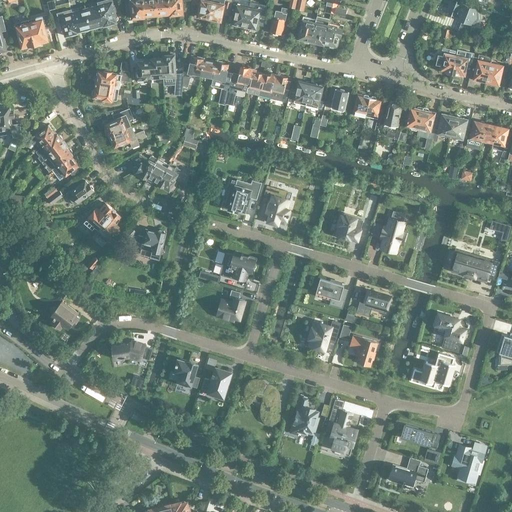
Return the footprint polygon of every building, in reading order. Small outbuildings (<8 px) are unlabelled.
[(46,0),(49,12),(61,8),(59,1),(55,2),(54,0),(46,0)] [(97,0),(98,1),(99,5),(104,24),(104,25),(117,22),(115,15),(116,15),(112,0),(97,0)] [(144,17),(144,16),(142,0),(130,0),(131,10),(133,10),(134,18),(144,17)] [(142,0),(144,16),(157,14),(156,0),(142,0)] [(170,13),(168,0),(156,0),(157,14),(170,13)] [(168,0),(170,13),(170,15),(181,14),(180,6),(183,5),(182,0),(168,0)] [(209,18),(212,1),(212,0),(200,0),(197,15),(200,16),(203,17),(203,18),(206,19),(208,18),(209,18)] [(238,26),(244,27),(249,5),(238,3),(238,0),(232,0),(231,7),(229,15),(234,16),(233,23),(238,24),(238,26)] [(288,0),(287,6),(295,8),(296,0),(288,0)] [(296,0),(295,8),(303,10),(305,0),(296,0)] [(88,15),(91,28),(104,24),(99,5),(98,1),(92,2),(85,4),(88,15)] [(212,1),(209,18),(210,18),(211,20),(213,20),(215,19),(217,20),(220,20),(224,3),(212,1)] [(460,2),(454,8),(454,17),(463,20),(458,32),(469,35),(473,24),(475,25),(481,19),(481,11),(478,9),(480,4),(474,1),(471,7),(460,2)] [(331,12),(345,16),(347,10),(336,7),(337,4),(333,3),(331,12)] [(88,15),(85,4),(71,8),(75,21),(77,32),(91,28),(88,15)] [(249,5),(244,27),(250,29),(251,27),(256,28),(261,8),(249,5)] [(281,11),(276,10),(275,16),(273,16),(272,23),(273,23),(271,31),(280,33),(282,25),(283,26),(285,20),(286,20),(288,8),(282,7),(281,11)] [(77,32),(75,21),(71,8),(64,10),(64,11),(58,13),(62,29),(64,29),(66,36),(78,33),(77,32)] [(29,22),(35,44),(36,43),(38,45),(42,44),(42,42),(48,40),(47,35),(48,35),(46,28),(45,28),(42,16),(35,17),(36,20),(29,22)] [(298,38),(311,41),(315,22),(308,21),(309,18),(303,16),(298,38)] [(35,44),(29,22),(22,24),(21,21),(15,23),(18,35),(17,36),(19,43),(20,43),(22,48),(27,46),(29,47),(33,46),(34,44),(35,44)] [(315,22),(311,41),(323,44),(324,43),(328,25),(315,22)] [(328,25),(324,43),(336,46),(339,36),(340,37),(342,25),(328,22),(328,25)] [(443,37),(457,40),(459,33),(445,29),(443,37)] [(444,71),(452,73),(456,54),(450,53),(451,49),(443,47),(442,55),(439,54),(437,63),(441,64),(440,69),(444,70),(444,71)] [(176,95),(181,95),(183,75),(176,74),(174,54),(162,55),(163,57),(161,57),(163,77),(164,81),(160,81),(160,87),(164,87),(164,83),(172,82),(172,77),(175,76),(175,91),(176,95)] [(456,54),(452,73),(460,75),(461,74),(464,75),(466,64),(471,65),(473,56),(468,55),(468,57),(456,54)] [(478,57),(473,56),(471,65),(476,66),(473,78),(478,79),(479,81),(485,83),(490,62),(486,61),(487,56),(479,54),(478,57)] [(183,75),(181,95),(181,97),(187,99),(189,89),(187,88),(190,76),(200,79),(200,76),(204,58),(202,58),(201,57),(199,56),(199,57),(192,55),(187,75),(183,75)] [(150,60),(149,60),(151,81),(152,81),(152,78),(163,77),(161,57),(150,58),(150,60)] [(204,58),(200,76),(212,78),(216,61),(213,61),(213,59),(211,59),(210,60),(204,59),(204,58)] [(151,81),(149,60),(136,61),(138,82),(151,81)] [(216,61),(212,78),(213,78),(212,81),(225,84),(225,80),(228,64),(221,62),(221,61),(219,61),(219,62),(216,61)] [(490,62),(485,83),(491,84),(493,82),(498,84),(502,65),(490,62)] [(236,86),(247,89),(252,68),(240,65),(237,81),(237,82),(236,86)] [(253,68),(252,68),(247,89),(246,92),(258,95),(264,73),(252,70),(253,68)] [(97,85),(119,88),(120,80),(130,82),(129,71),(120,70),(120,74),(111,73),(111,71),(103,70),(103,71),(98,70),(97,76),(96,77),(94,78),(94,81),(95,82),(96,82),(95,84),(97,85)] [(275,75),(264,73),(258,95),(270,98),(276,73),(275,73),(275,75)] [(276,73),(270,98),(269,100),(274,101),(277,90),(283,92),(287,76),(276,73)] [(306,104),(311,83),(298,81),(294,100),(289,99),(286,112),(292,113),(294,102),(306,104)] [(311,83),(306,104),(318,107),(322,86),(311,83)] [(119,88),(97,85),(96,88),(95,88),(94,90),(93,90),(92,91),(92,94),(93,95),(93,97),(103,99),(102,100),(111,101),(112,100),(116,101),(117,100),(119,88)] [(227,97),(230,87),(224,86),(220,103),(226,105),(227,97)] [(337,107),(344,109),(348,91),(335,88),(334,94),(333,94),(331,102),(332,102),(331,108),(337,109),(337,107)] [(125,89),(123,97),(127,97),(128,107),(133,106),(132,93),(130,93),(131,89),(125,89)] [(351,114),(364,117),(369,97),(358,94),(354,109),(353,109),(351,114)] [(369,97),(364,117),(365,117),(365,115),(377,118),(374,131),(378,132),(382,116),(377,115),(381,99),(369,97)] [(387,136),(398,139),(400,132),(397,131),(398,126),(397,126),(402,103),(389,100),(384,123),(383,129),(388,130),(387,136)] [(403,123),(418,127),(423,109),(410,106),(407,118),(405,117),(403,123)] [(0,135),(13,133),(13,132),(9,107),(0,108),(0,135)] [(109,136),(131,127),(131,126),(128,120),(133,118),(129,109),(113,115),(115,119),(112,120),(104,123),(106,127),(105,128),(106,129),(105,130),(106,134),(108,134),(109,136)] [(423,109),(418,127),(430,130),(435,111),(423,109)] [(450,135),(454,116),(443,113),(439,130),(435,129),(432,140),(436,141),(439,132),(444,133),(444,136),(449,137),(449,134),(450,135)] [(454,116),(450,135),(452,135),(452,137),(458,139),(458,140),(460,140),(459,144),(458,144),(456,154),(462,155),(467,135),(463,135),(466,119),(454,116)] [(321,120),(315,119),(314,123),(313,123),(310,136),(316,137),(321,120)] [(480,144),(481,139),(485,123),(474,120),(469,139),(470,139),(470,142),(480,144)] [(294,123),(291,137),(297,139),(301,125),(294,123)] [(489,124),(485,123),(481,139),(481,142),(485,143),(486,140),(493,142),(497,124),(491,123),(489,124)] [(40,147),(42,146),(56,134),(52,129),(52,128),(49,124),(45,126),(45,127),(32,137),(40,147)] [(497,124),(493,142),(492,148),(502,151),(507,128),(502,127),(502,125),(497,124)] [(131,127),(109,136),(110,137),(109,138),(110,141),(112,142),(113,143),(115,147),(122,144),(123,144),(130,141),(133,147),(139,145),(137,140),(146,137),(144,130),(134,134),(131,127)] [(197,146),(198,138),(193,137),(195,128),(186,127),(183,144),(197,146)] [(13,132),(13,133),(14,144),(19,143),(21,138),(20,131),(13,132)] [(400,132),(398,139),(399,139),(399,140),(405,142),(407,133),(401,132),(400,132)] [(42,146),(49,156),(65,144),(62,139),(62,137),(60,134),(58,134),(57,134),(56,134),(42,146)] [(65,144),(49,156),(57,166),(71,155),(73,154),(72,153),(72,150),(70,148),(68,148),(65,144)] [(133,171),(146,178),(158,158),(157,159),(152,155),(150,156),(149,159),(139,153),(132,158),(136,165),(136,166),(134,166),(132,169),(133,171)] [(389,153),(387,161),(393,162),(395,155),(389,153)] [(71,155),(57,166),(48,172),(51,176),(54,173),(60,180),(70,173),(72,176),(79,171),(77,168),(80,165),(76,160),(71,155)] [(403,164),(409,165),(411,157),(405,155),(403,164)] [(39,167),(47,160),(44,157),(36,163),(38,165),(34,169),(35,170),(39,166),(39,167)] [(157,184),(158,184),(169,165),(158,158),(146,178),(147,179),(147,178),(157,183),(157,184)] [(169,165),(158,184),(164,187),(169,190),(175,180),(174,179),(177,174),(178,174),(180,169),(176,166),(175,168),(169,165)] [(458,168),(450,166),(448,177),(455,179),(456,176),(458,168)] [(471,179),(473,171),(463,169),(461,178),(471,179)] [(248,205),(250,198),(257,199),(262,183),(252,180),(251,183),(237,179),(236,181),(232,180),(230,188),(234,189),(231,199),(227,198),(225,206),(229,207),(228,209),(238,212),(239,210),(245,211),(247,205),(248,205)] [(71,191),(71,190),(66,193),(70,198),(70,199),(74,205),(94,190),(93,189),(94,187),(92,184),(90,185),(89,184),(88,184),(86,180),(71,191)] [(289,200),(281,198),(283,190),(267,185),(263,198),(270,200),(266,213),(270,214),(268,221),(278,224),(279,221),(285,223),(287,215),(288,216),(289,214),(288,213),(289,209),(286,209),(289,200)] [(48,199),(60,190),(61,189),(59,186),(56,188),(54,186),(44,193),(48,199)] [(60,190),(48,199),(52,205),(64,196),(60,190)] [(370,194),(363,217),(371,220),(378,197),(370,194)] [(97,228),(113,209),(106,202),(99,210),(96,207),(84,222),(92,229),(95,226),(97,228)] [(113,209),(97,228),(101,231),(98,234),(107,241),(119,227),(116,224),(122,217),(113,209)] [(405,219),(407,214),(394,209),(392,214),(405,219)] [(350,238),(357,240),(363,220),(343,214),(342,215),(341,215),(338,225),(339,225),(336,235),(350,239),(350,238)] [(41,219),(42,226),(52,224),(51,217),(41,219)] [(383,226),(380,237),(381,237),(384,238),(381,247),(382,247),(382,249),(394,252),(394,251),(396,251),(398,242),(399,242),(399,243),(400,243),(403,231),(402,232),(402,231),(404,222),(403,222),(403,221),(391,218),(390,218),(387,227),(384,226),(383,226)] [(504,231),(502,237),(508,239),(511,224),(492,219),(490,227),(504,231)] [(378,236),(382,225),(374,223),(371,234),(378,236)] [(150,258),(159,260),(161,253),(166,232),(165,232),(164,230),(160,229),(158,230),(157,230),(157,232),(146,229),(144,236),(137,235),(133,251),(141,252),(142,248),(152,251),(150,258)] [(234,254),(225,252),(221,264),(223,264),(220,275),(236,279),(236,277),(245,279),(248,272),(251,272),(253,265),(255,265),(257,257),(249,255),(248,257),(243,255),(243,253),(241,253),(241,254),(234,252),(234,254)] [(455,261),(453,268),(464,272),(463,274),(475,277),(476,275),(481,277),(481,275),(487,277),(487,278),(489,279),(490,278),(491,278),(494,280),(500,261),(495,260),(494,264),(491,263),(490,262),(490,263),(486,261),(485,261),(481,260),(481,259),(480,259),(469,256),(468,256),(464,255),(464,254),(463,254),(463,255),(459,253),(457,252),(457,253),(458,253),(457,257),(456,257),(455,261)] [(87,265),(92,269),(99,261),(94,257),(87,265)] [(98,264),(93,270),(90,274),(94,278),(103,269),(98,264)] [(220,277),(201,271),(199,276),(219,282),(220,277)] [(320,278),(316,292),(332,297),(329,305),(343,309),(345,300),(340,299),(344,285),(320,278)] [(239,319),(245,300),(239,298),(240,292),(231,290),(229,296),(234,298),(233,303),(221,299),(217,315),(234,320),(235,317),(239,319)] [(361,294),(356,312),(364,314),(366,308),(384,313),(385,311),(386,311),(387,310),(388,310),(392,297),(382,294),(382,295),(368,291),(366,296),(361,294)] [(51,322),(60,330),(64,325),(69,328),(72,324),(74,326),(80,318),(77,315),(78,313),(62,301),(51,315),(53,316),(52,317),(54,318),(51,322)] [(347,312),(345,319),(359,323),(361,318),(355,316),(355,314),(347,312)] [(435,325),(447,328),(442,347),(458,351),(461,340),(462,341),(465,329),(457,327),(459,319),(458,319),(456,318),(453,318),(454,317),(452,317),(438,313),(435,325)] [(329,335),(336,337),(340,323),(333,320),(331,326),(316,322),(316,324),(313,323),(309,338),(311,339),(309,346),(325,350),(329,335)] [(340,335),(348,337),(352,324),(343,322),(340,335)] [(511,335),(502,332),(497,350),(500,351),(499,364),(498,364),(498,365),(511,363),(511,335)] [(351,335),(348,345),(358,348),(356,354),(359,355),(358,361),(360,361),(360,363),(367,366),(368,364),(370,364),(374,351),(369,350),(371,341),(351,335)] [(149,359),(152,348),(145,346),(145,344),(132,340),(131,342),(123,343),(112,345),(115,359),(123,357),(123,358),(125,358),(125,357),(130,356),(141,359),(141,357),(149,359)] [(177,384),(190,388),(191,386),(197,387),(200,377),(194,376),(198,364),(189,361),(188,362),(187,362),(187,361),(180,358),(180,360),(178,359),(177,363),(176,363),(176,365),(174,372),(180,373),(177,384)] [(414,369),(411,381),(436,388),(438,381),(451,385),(457,365),(440,359),(435,375),(414,369)] [(231,372),(216,368),(214,374),(213,373),(212,376),(213,376),(208,393),(223,397),(226,388),(227,388),(229,380),(231,372)] [(262,401),(266,403),(267,404),(269,404),(270,403),(272,403),(273,402),(274,401),(276,399),(276,398),(276,397),(277,397),(277,396),(277,395),(277,394),(277,393),(276,392),(276,391),(276,390),(275,390),(275,389),(274,388),(273,388),(273,387),(272,387),(272,386),(271,386),(270,386),(269,386),(269,385),(268,385),(267,385),(266,385),(265,386),(264,386),(263,385),(263,384),(262,384),(262,383),(261,383),(261,382),(260,382),(260,381),(259,381),(258,381),(257,380),(256,380),(255,380),(254,380),(253,380),(252,380),(251,381),(250,381),(249,382),(248,382),(248,383),(247,383),(247,384),(246,384),(246,385),(245,386),(245,387),(245,388),(245,389),(244,389),(244,390),(244,391),(245,391),(245,392),(245,393),(245,394),(246,395),(246,396),(247,396),(247,397),(248,397),(248,398),(249,398),(250,398),(250,399),(251,399),(252,399),(253,399),(257,399),(260,400),(262,401)] [(315,430),(319,417),(317,416),(319,411),(315,409),(315,408),(308,406),(310,397),(301,394),(296,411),(297,411),(294,423),(300,425),(298,431),(307,434),(307,433),(312,434),(312,432),(313,430),(315,430)] [(348,444),(348,445),(350,446),(351,446),(351,445),(353,446),(357,430),(348,427),(348,424),(349,424),(350,424),(349,424),(350,422),(350,421),(349,421),(350,418),(351,418),(351,417),(352,416),(352,415),(351,415),(352,413),(342,410),(342,411),(334,409),(332,416),(336,417),(332,430),(331,432),(332,432),(330,439),(334,440),(332,448),(344,451),(346,444),(348,444)] [(437,431),(408,423),(405,437),(434,444),(437,431)] [(443,451),(427,446),(423,459),(439,464),(443,451)] [(483,452),(471,449),(470,451),(459,448),(456,456),(454,455),(451,465),(464,469),(461,477),(474,481),(476,473),(478,473),(482,461),(480,461),(483,452)] [(418,465),(417,471),(395,465),(394,469),(391,469),(391,470),(389,479),(403,483),(402,484),(404,485),(404,484),(413,486),(414,480),(415,480),(415,479),(424,482),(428,468),(418,465)] [(171,503),(173,511),(189,511),(187,502),(180,503),(180,502),(171,504),(171,503)] [(158,507),(159,511),(173,511),(171,503),(169,503),(165,504),(163,505),(163,506),(158,507)]
